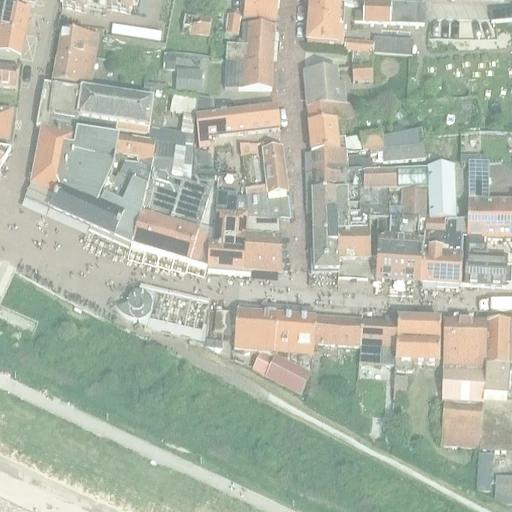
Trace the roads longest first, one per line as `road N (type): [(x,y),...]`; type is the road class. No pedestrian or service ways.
road 1 (residential): [(298,296),(114,275),(0,223)]
road 2 (residential): [(298,296),(300,194),(288,64),(293,0)]
road 3 (residential): [(0,207),(25,154),(53,0)]
road 4 (residential): [(511,304),(298,296)]
